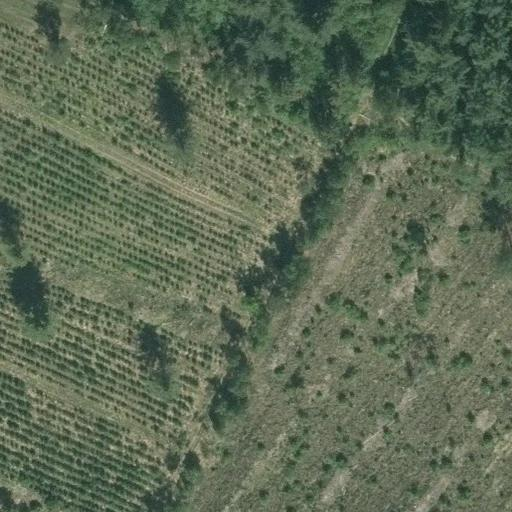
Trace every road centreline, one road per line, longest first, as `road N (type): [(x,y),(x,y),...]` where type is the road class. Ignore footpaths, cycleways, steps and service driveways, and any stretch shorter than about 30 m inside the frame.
road 1 (track): [(153,511),(395,0)]
road 2 (track): [(511,186),(346,103)]
